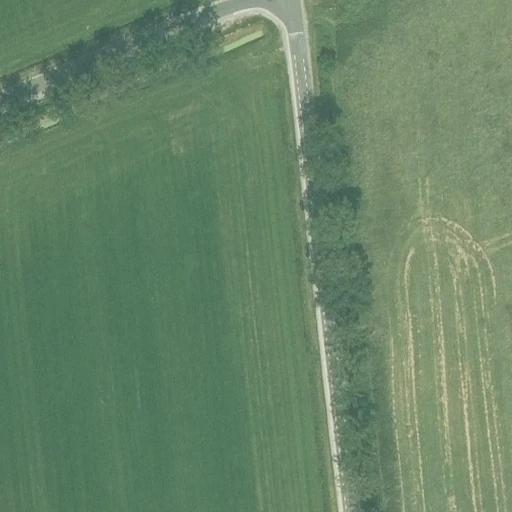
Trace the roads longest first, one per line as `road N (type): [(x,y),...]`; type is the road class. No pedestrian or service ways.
road 1 (tertiary): [(349,511),(291,0)]
road 2 (unclassified): [(0,103),(247,0)]
